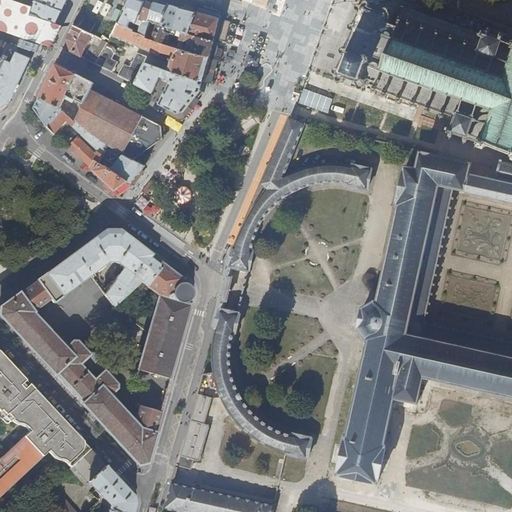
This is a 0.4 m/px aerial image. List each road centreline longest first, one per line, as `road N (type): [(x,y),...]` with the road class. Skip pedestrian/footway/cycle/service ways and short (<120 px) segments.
road 1 (residential): [(149,500),(210,273),(116,207)]
road 2 (residential): [(149,500),(0,337)]
road 3 (residential): [(12,130),(74,0)]
road 4 (residential): [(116,207),(0,292)]
road 5 (residential): [(116,207),(12,130)]
